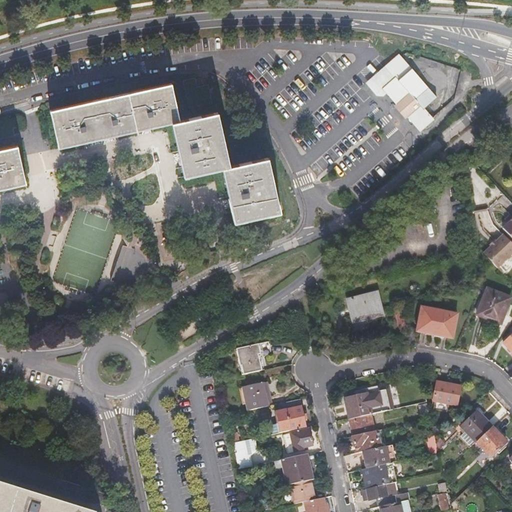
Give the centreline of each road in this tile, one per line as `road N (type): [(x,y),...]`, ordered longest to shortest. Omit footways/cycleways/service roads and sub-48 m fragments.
road 1 (secondary): [(351,19),(155,26),(0,65)]
road 2 (residential): [(511,393),(456,357),(407,355),(316,376),(346,511)]
road 3 (residential): [(347,230),(255,256),(139,320),(107,347)]
road 4 (residential): [(133,376),(276,297),(347,230)]
road 5 (residential): [(347,230),(511,104)]
road 6 (secondary): [(351,19),(511,53)]
road 7 (residential): [(143,511),(125,423),(127,383)]
road 8 (residential): [(107,386),(128,511)]
